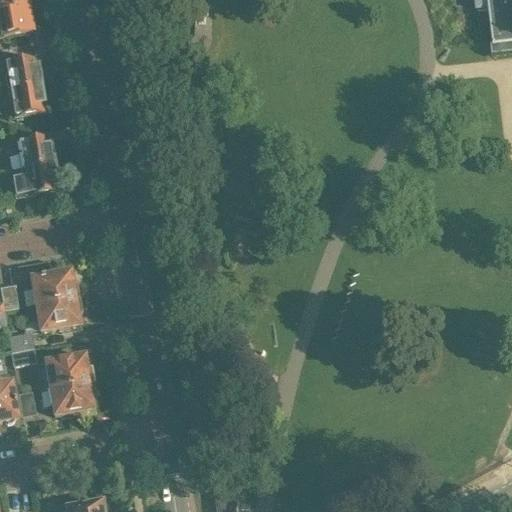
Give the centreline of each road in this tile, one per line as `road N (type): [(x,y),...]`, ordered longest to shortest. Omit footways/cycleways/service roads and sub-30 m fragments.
road 1 (tertiary): [(125,224),(85,0)]
road 2 (tertiary): [(159,439),(125,224)]
road 3 (residential): [(0,468),(159,439)]
road 4 (residential): [(0,246),(125,224)]
